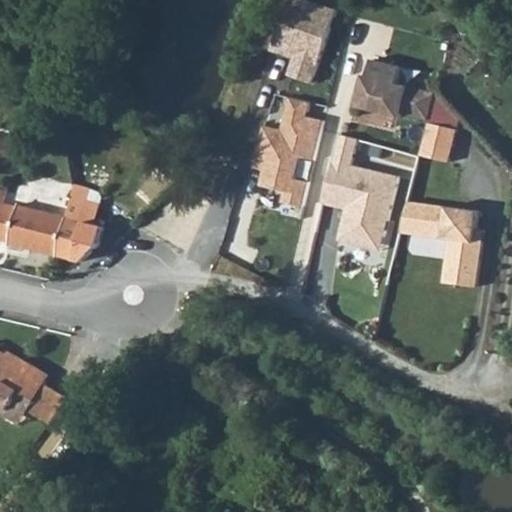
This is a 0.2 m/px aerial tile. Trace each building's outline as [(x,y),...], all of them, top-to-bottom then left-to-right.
[(338,12),(301,0),(289,0),(272,53),(294,60),(289,77),(314,86),(338,12)] [(400,71),(374,64),(370,80),(365,79),(358,110),(402,120),(403,116),(429,122),(436,96),(396,86),(400,71)] [(309,106),(289,101),(282,131),(263,127),(253,169),(267,172),(263,188),(286,194),(283,206),(305,211),(311,185),(295,181),(300,159),(316,162),(325,123),(306,119),(309,106)] [(459,132),(430,125),(422,157),(452,163),(459,132)] [(14,141),(0,137),(0,163),(8,165),(14,141)] [(359,141),(341,137),(324,205),(346,210),(339,242),(361,247),(365,234),(385,239),(399,179),(353,168),(359,141)] [(68,217),(84,221),(95,223),(99,205),(88,203),(91,190),(75,187),(68,217)] [(75,259),(84,221),(68,217),(6,202),(9,192),(0,189),(0,205),(3,207),(0,220),(0,239),(10,242),(10,244),(75,259)] [(480,214),(411,204),(402,234),(451,241),(445,285),(478,289),(486,233),(478,232),(480,214)] [(0,352),(0,398),(1,397),(28,413),(50,427),(63,407),(47,397),(52,389),(46,385),(50,378),(10,353),(7,357),(0,352)] [(0,413),(20,426),(28,413),(1,397),(0,398),(0,413)]
